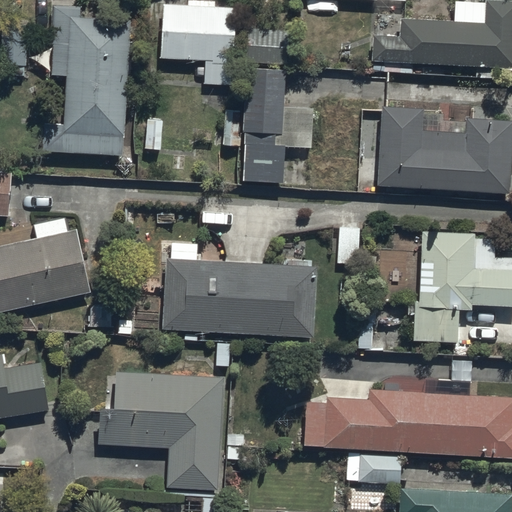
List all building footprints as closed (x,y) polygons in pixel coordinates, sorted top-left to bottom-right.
[(232,82),(233,2),(183,0),(160,0),(159,54),(203,55),(202,82),(232,82)] [(412,59),(475,61),(475,74),(486,75),(486,62),(511,62),(511,0),(452,0),(452,16),(400,14),(399,32),(371,30),(370,57),(383,58),(383,68),(411,70),(412,59)] [(126,161),(134,16),(61,12),(53,157),(126,161)] [(25,62),(26,19),(0,18),(0,60),(5,61),(4,72),(23,72),(23,62),(25,62)] [(285,183),(291,63),(292,32),(246,30),(238,181),(285,183)] [(508,187),(511,115),(463,113),(463,115),(443,114),(443,109),(422,108),(422,104),(379,102),(376,154),(357,153),(356,175),(375,176),(375,180),(508,187)] [(0,212),(8,213),(9,167),(0,166),(0,212)] [(0,246),(0,313),(92,293),(78,229),(0,246)] [(511,237),(421,231),(412,345),(463,349),(466,308),(511,311),(511,237)] [(163,260),(159,327),(315,335),(318,268),(163,260)] [(375,303),(358,303),(357,345),(371,345),(371,321),(374,321),(375,303)] [(339,308),(319,307),(317,333),(338,334),(339,308)] [(0,434),(1,434),(0,425),(0,411),(48,404),(40,357),(3,364),(0,349),(0,434)] [(168,484),(219,491),(225,379),(106,372),(102,440),(170,444),(168,484)] [(511,388),(368,382),(368,393),(324,391),(323,398),(303,397),(301,438),(324,439),(323,442),(511,452),(511,388)] [(399,479),(400,452),(346,450),(344,477),(399,479)] [(510,511),(511,488),(399,483),(397,511),(510,511)]
